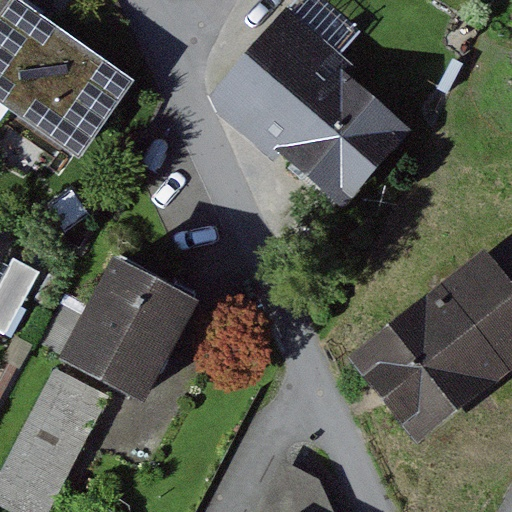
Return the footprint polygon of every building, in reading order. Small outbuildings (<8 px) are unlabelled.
[(37,0),(0,0),(0,114),(71,169),(134,85),(32,8),(37,0)] [(355,75),(300,25),(224,108),(279,158),(355,75)] [(418,134),(355,75),(279,158),(342,216),(418,134)] [(511,253),(511,252),(461,291),(511,357),(511,253)] [(221,303),(135,260),(86,358),(132,381),(172,401),(221,303)] [(511,379),(511,357),(461,291),(360,367),(422,448),(511,379)] [(37,511),(66,511),(132,381),(86,358),(76,353),(4,495),(37,511)] [(340,511),(328,483),(294,466),(273,511),(340,511)]
